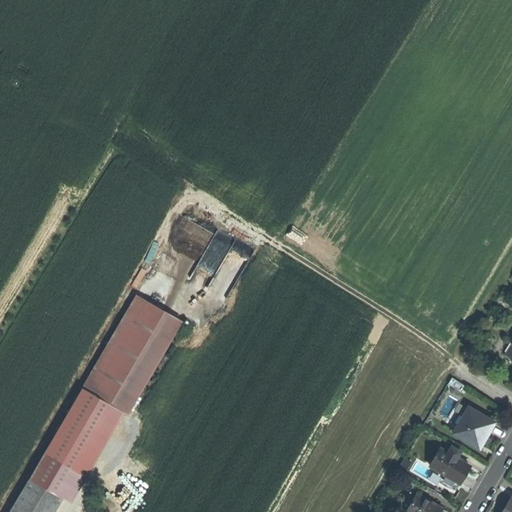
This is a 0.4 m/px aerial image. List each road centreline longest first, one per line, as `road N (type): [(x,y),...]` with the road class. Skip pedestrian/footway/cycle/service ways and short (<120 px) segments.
road 1 (track): [(0,65),(451,359)]
road 2 (track): [(359,511),(451,359)]
